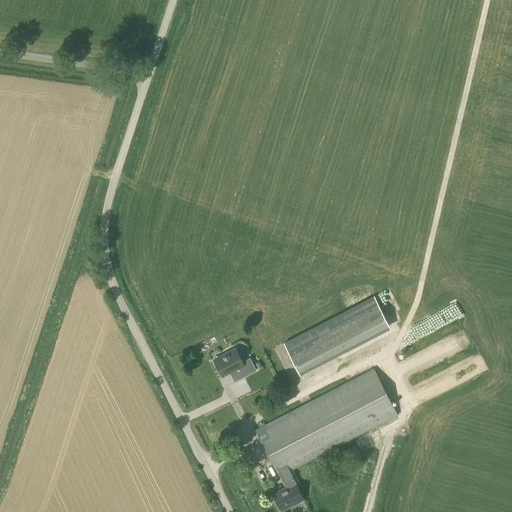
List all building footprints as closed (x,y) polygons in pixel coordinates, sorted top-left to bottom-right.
[(334,293),(341,291),(337,278),(330,281),(334,293)] [(300,375),(390,328),(374,296),(283,343),(300,375)] [(452,355),(471,344),(462,328),(443,339),(452,355)] [(242,361),(235,348),(220,355),(221,357),(214,361),(222,376),(239,367),(244,376),(256,370),(251,361),(249,357),(242,361)] [(429,356),(433,364),(449,356),(446,349),(429,356)] [(477,352),(438,375),(445,387),(485,364),(477,352)] [(281,510),(303,499),(296,486),(300,484),(292,470),(398,415),(373,368),(255,429),(285,488),(273,494),(281,510)]
